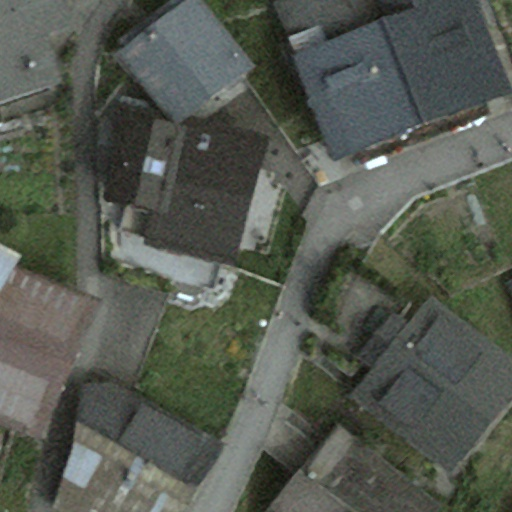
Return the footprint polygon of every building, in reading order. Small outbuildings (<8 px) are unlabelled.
[(0,0),(0,92),(41,81),(25,30),(53,22),(46,0),(0,0)] [(192,0),(181,0),(120,48),(174,120),(243,68),(192,0)] [(301,0),(275,9),(294,59),(291,61),(327,156),(504,90),(470,0),(301,0)] [(131,200),(126,218),(226,240),(251,148),(135,117),(130,135),(126,135),(111,195),(131,200)] [(360,264),(323,355),(351,378),(364,362),(383,377),(368,396),(446,459),(508,383),(430,320),(415,338),(396,322),(410,305),(360,264)] [(77,316),(0,283),(0,408),(32,422),(77,316)] [(81,397),(74,451),(173,510),(212,445),(125,394),(120,402),(104,393),(81,397)] [(412,511),(350,459),(341,457),(330,462),(311,446),(290,470),(309,486),(288,511),(412,511)] [(171,511),(173,510),(74,451),(57,503),(60,511),(171,511)]
